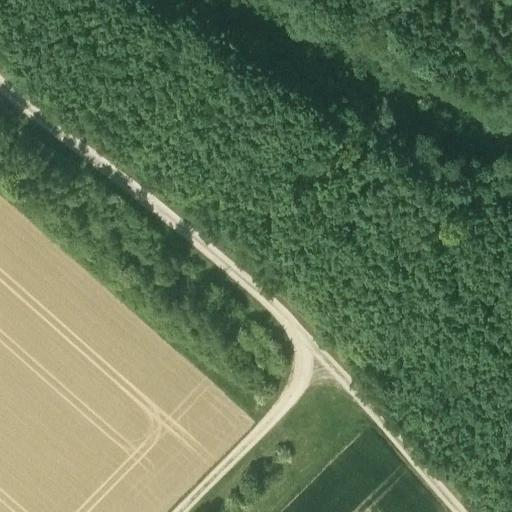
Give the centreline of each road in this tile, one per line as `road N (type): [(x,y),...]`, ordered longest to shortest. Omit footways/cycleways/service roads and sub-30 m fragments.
road 1 (track): [(0,88),(278,314),(463,511)]
road 2 (track): [(182,511),(294,393),(312,353)]
